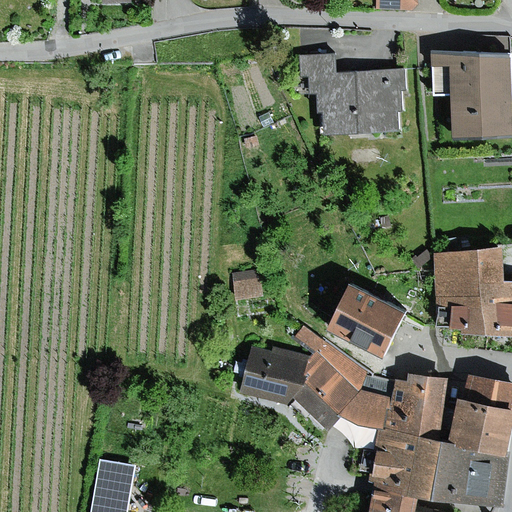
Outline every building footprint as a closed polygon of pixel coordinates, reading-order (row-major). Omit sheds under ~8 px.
[(416,0),(374,0),(375,8),(411,10),(416,2),(416,0)] [(333,52),(297,54),(298,75),(305,74),(306,91),(312,91),(313,109),(319,109),(320,132),(395,127),(394,108),(400,108),(398,88),(403,87),(402,67),(334,71),(333,52)] [(511,133),(511,61),(511,56),(435,53),(437,96),(452,94),(454,137),(511,133)] [(267,111),(258,116),(263,126),(272,121),(267,111)] [(256,135),(243,138),(245,148),(258,145),(256,135)] [(499,244),(432,250),(432,322),(511,331),(511,278),(500,278),(499,244)] [(425,249),(410,259),(416,268),(431,257),(425,249)] [(258,269),(232,273),(235,298),(262,295),(258,269)] [(351,284),(330,330),(384,356),(406,310),(351,284)] [(313,350),(324,340),(302,323),(293,334),(313,350)] [(338,411),(359,388),(365,375),(367,371),(324,340),(313,350),(308,354),(301,379),(289,394),(325,427),(338,411)] [(270,349),(249,344),(239,389),(284,400),(289,394),(301,379),(308,354),(271,345),(270,349)] [(435,435),(445,375),(406,370),(405,377),(392,376),(391,380),(377,425),(435,435)] [(453,393),(444,437),(500,448),(511,396),(511,379),(464,371),(460,395),(453,393)] [(378,378),(365,375),(359,388),(338,411),(353,421),(377,425),(391,380),(378,378)] [(413,491),(423,492),(435,435),(377,425),(372,448),(367,474),(372,475),(370,484),(413,491)] [(444,437),(435,435),(423,492),(499,502),(506,449),(500,448),(444,437)] [(367,474),(372,448),(354,444),(349,470),(367,474)] [(126,511),(135,463),(97,456),(87,511),(126,511)] [(431,511),(410,508),(413,491),(370,484),(364,511),(431,511)]
